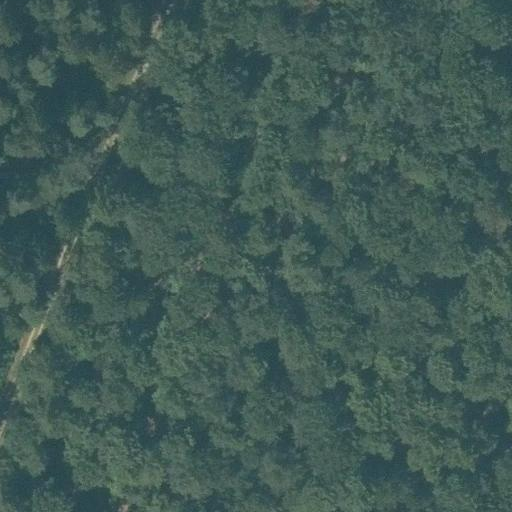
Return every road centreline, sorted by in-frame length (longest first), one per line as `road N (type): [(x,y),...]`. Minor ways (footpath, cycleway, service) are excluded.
road 1 (track): [(0,482),(176,0)]
road 2 (track): [(511,313),(222,511)]
